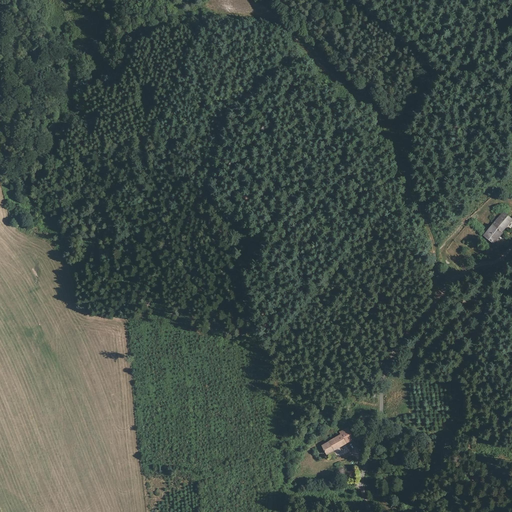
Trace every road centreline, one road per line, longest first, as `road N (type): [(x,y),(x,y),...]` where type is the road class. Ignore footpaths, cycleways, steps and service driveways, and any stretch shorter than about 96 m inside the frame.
road 1 (track): [(440,293),(420,200),(358,93),(254,0)]
road 2 (track): [(372,511),(363,498),(363,450),(388,362),(451,278),(492,262),(511,242)]
